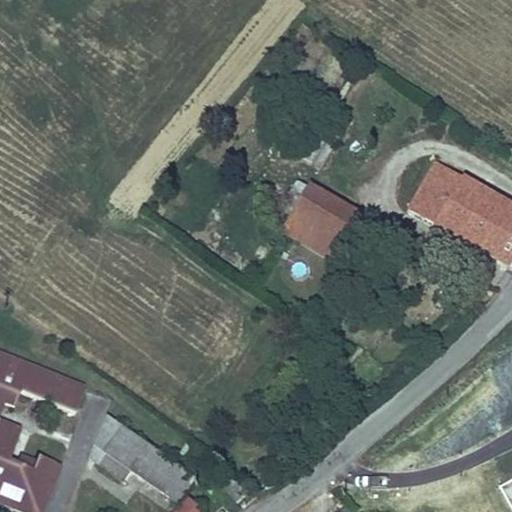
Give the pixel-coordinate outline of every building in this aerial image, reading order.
[(317,79),(345,87),(353,60),(325,52),(317,79)] [(327,169),(343,116),(311,106),(295,159),(327,169)] [(433,164),(406,211),(435,227),(433,230),(511,274),(511,272),(511,204),(463,177),(461,180),(433,164)] [(309,184),(279,235),(340,271),(370,220),(309,184)] [(0,511),(0,506),(15,511),(40,511),(58,465),(35,457),(29,472),(6,464),(18,433),(0,426),(0,408),(1,405),(11,408),(15,396),(72,417),(83,389),(0,358),(0,511)] [(161,452),(108,419),(90,461),(124,485),(130,475),(181,509),(197,487),(161,452)] [(200,511),(191,502),(180,511),(200,511)]
